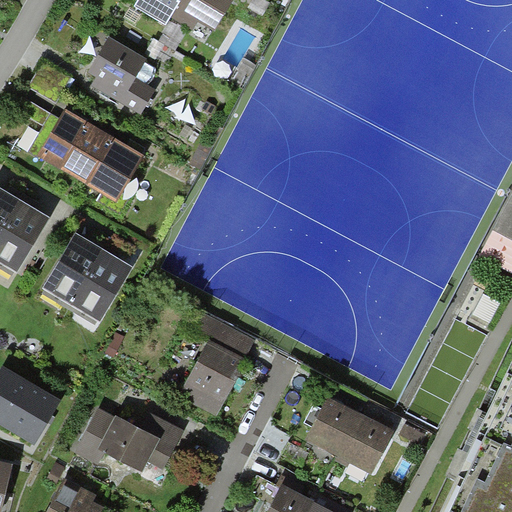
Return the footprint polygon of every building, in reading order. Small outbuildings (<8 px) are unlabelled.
[(216,31),(232,0),(151,0),(150,3),(172,15),(175,9),(216,31)] [(143,105),(156,84),(137,73),(149,53),(110,31),(86,74),(143,105)] [(29,88),(56,103),(70,78),(43,63),(29,88)] [(43,126),(50,115),(23,98),(16,110),(43,126)] [(115,201),(142,153),(64,109),(58,119),(50,115),(43,126),(29,152),(115,201)] [(0,266),(17,277),(51,223),(0,191),(0,266)] [(511,198),(498,226),(511,233),(511,198)] [(99,327),(130,273),(71,239),(40,293),(99,327)] [(212,414),(252,341),(192,309),(181,329),(202,340),(174,394),(212,414)] [(511,511),(511,365),(440,511),(511,511)] [(4,371),(0,376),(0,424),(34,445),(50,419),(59,404),(4,371)] [(374,468),(395,425),(329,394),(309,437),(374,468)] [(162,470),(183,432),(138,408),(131,422),(101,406),(75,454),(97,466),(104,452),(140,472),(146,462),(162,470)] [(306,464),(315,449),(294,438),(285,453),(306,464)] [(0,511),(1,511),(13,467),(0,463),(0,511)] [(329,511),(258,477),(250,494),(260,499),(256,509),(261,511),(329,511)] [(102,511),(106,505),(98,501),(100,496),(67,481),(51,511),(102,511)]
